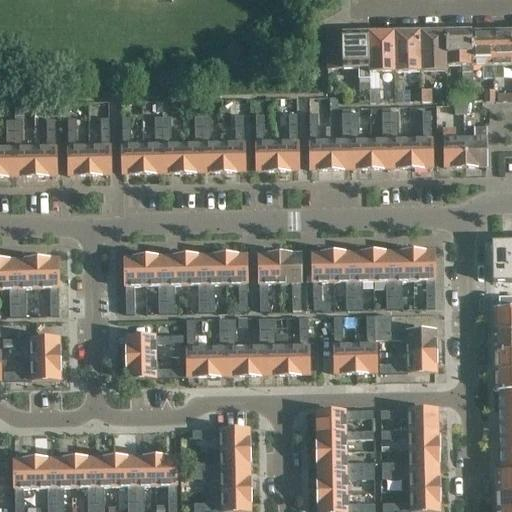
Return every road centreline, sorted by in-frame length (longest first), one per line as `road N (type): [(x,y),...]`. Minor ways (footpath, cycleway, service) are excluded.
road 1 (residential): [(89,226),(466,217)]
road 2 (residential): [(281,403),(207,404),(173,417),(117,418),(93,408)]
road 3 (residential): [(460,399),(469,367),(466,217)]
road 4 (residential): [(93,408),(89,226)]
road 5 (residential): [(460,399),(281,403)]
road 6 (residential): [(511,8),(363,11),(363,0)]
